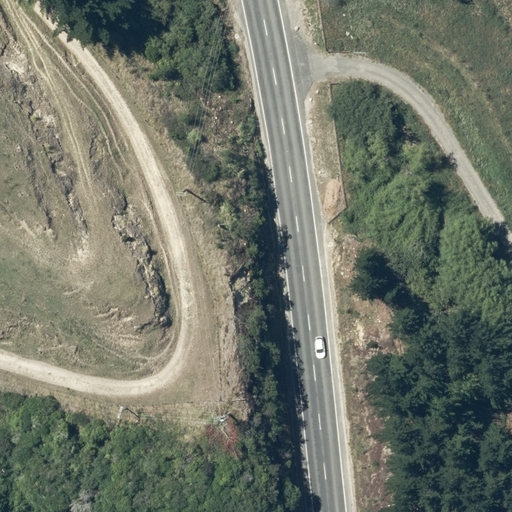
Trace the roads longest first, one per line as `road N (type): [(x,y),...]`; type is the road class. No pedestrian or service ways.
road 1 (trunk): [(297,511),(275,257),(245,60)]
road 2 (residential): [(511,265),(430,119),(376,70),(245,60)]
